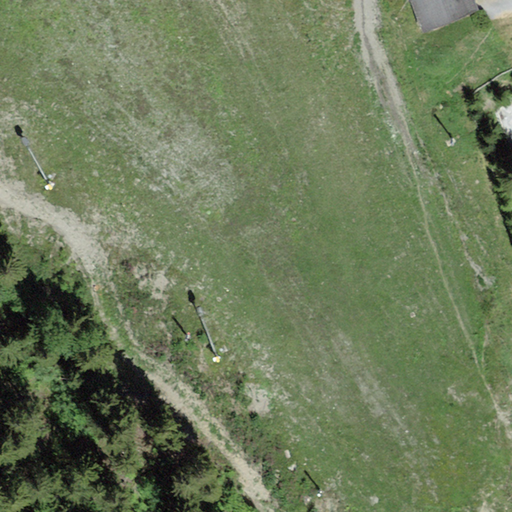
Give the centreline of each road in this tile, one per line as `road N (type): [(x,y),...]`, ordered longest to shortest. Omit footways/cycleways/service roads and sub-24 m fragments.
road 1 (track): [(305,225),(371,429),(419,511)]
road 2 (track): [(305,225),(238,0)]
